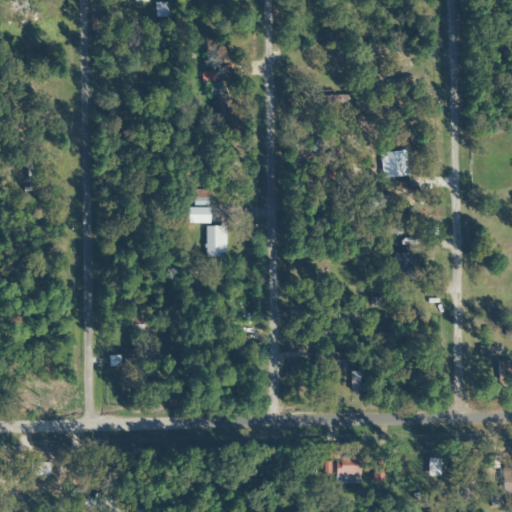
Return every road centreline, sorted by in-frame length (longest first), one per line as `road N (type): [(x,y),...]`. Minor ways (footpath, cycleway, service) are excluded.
road 1 (residential): [(511,385),(0,393)]
road 2 (residential): [(74,393),(70,0)]
road 3 (residential): [(261,388),(252,0)]
road 4 (residential): [(440,388),(433,0)]
